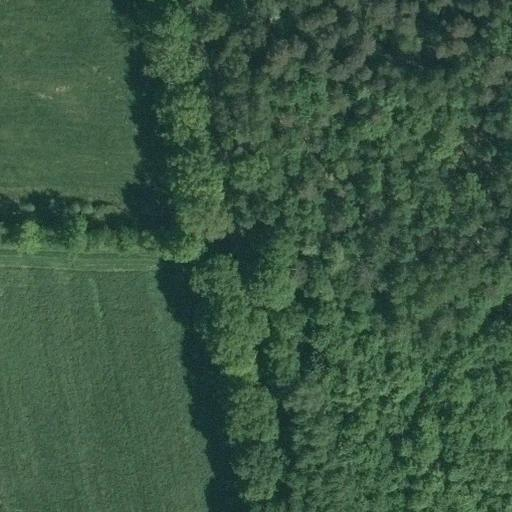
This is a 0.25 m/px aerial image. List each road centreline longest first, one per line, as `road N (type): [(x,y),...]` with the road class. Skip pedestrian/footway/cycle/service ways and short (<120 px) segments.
road 1 (unclassified): [(295,511),(189,0)]
road 2 (track): [(0,220),(235,225)]
